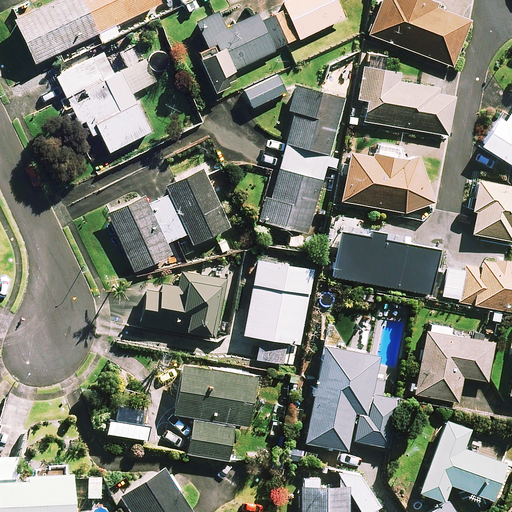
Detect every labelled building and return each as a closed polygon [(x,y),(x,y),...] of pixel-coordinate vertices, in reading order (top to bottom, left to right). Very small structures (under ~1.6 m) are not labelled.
[(162,5),(159,0),(61,0),(15,22),(35,64),(99,34),(104,44),(119,37),(115,27),(162,5)] [(343,18),(334,0),(286,0),(282,2),(284,5),(254,20),(245,17),(240,5),(197,26),(211,55),(199,61),(215,94),(231,87),(226,75),(343,18)] [(436,6),(418,0),(382,0),(369,36),(452,68),(469,23),(435,10),(436,6)] [(103,54),(56,78),(80,126),(83,125),(90,137),(99,133),(109,154),(149,133),(130,96),(155,83),(142,59),(113,74),(103,54)] [(399,74),(362,68),(357,100),(369,102),(365,123),(448,137),(454,100),(437,98),(438,89),(398,83),(399,74)] [(343,100),(296,87),(289,112),(294,113),(271,200),(266,198),(259,223),(308,236),(343,100)] [(511,110),(504,123),(499,119),(481,148),(511,167),(511,110)] [(419,164),(350,154),(342,204),(406,213),(433,205),(419,164)] [(228,229),(202,171),(166,188),(170,194),(147,205),(144,198),(107,215),(134,273),(171,256),(165,244),(188,234),(193,246),(228,229)] [(511,189),(478,182),(472,212),(477,213),(472,235),(511,244),(511,242),(511,189)] [(384,234),(368,231),(367,239),(339,234),(331,278),(431,295),(438,251),(382,241),(384,234)] [(297,346),(299,346),(314,260),(258,250),(243,337),(260,340),(256,360),(293,367),(297,346)] [(511,312),(511,268),(466,260),(463,272),(446,269),(441,299),(511,312)] [(180,274),(179,286),(162,284),(161,292),(143,290),(139,327),(218,337),(223,297),(225,279),(180,274)] [(493,344),(424,333),(414,396),(458,403),(462,379),(487,382),(493,344)] [(377,358),(323,348),(316,389),(313,389),(303,443),(347,451),(354,414),(366,416),(377,358)] [(255,377),(181,367),(174,416),(193,418),(188,455),(229,461),(234,426),(248,428),(255,377)] [(469,431),(445,422),(419,494),(443,502),(449,486),(492,501),(505,463),(463,448),(469,431)] [(350,497),(359,511),(375,511),(380,509),(358,471),(339,471),(338,488),(319,489),(319,478),(301,478),(300,511),(348,511),(348,495),(350,497)] [(186,511),(161,473),(118,500),(125,511),(186,511)] [(0,511),(72,511),(71,479),(10,481),(10,485),(0,485),(0,511)] [(453,511),(447,502),(432,511),(453,511)]
